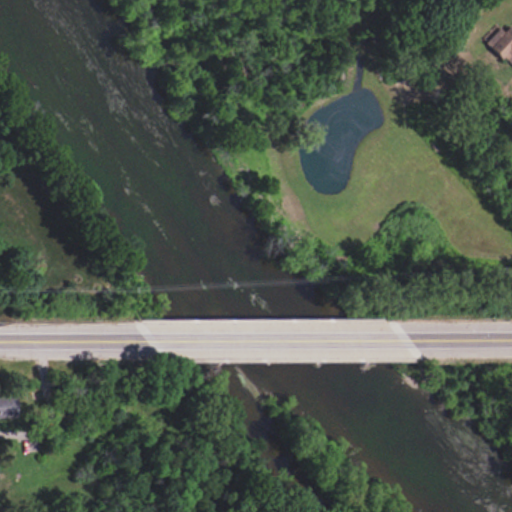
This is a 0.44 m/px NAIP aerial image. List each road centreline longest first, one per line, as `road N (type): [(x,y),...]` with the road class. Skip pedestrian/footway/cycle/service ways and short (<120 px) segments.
road 1 (tertiary): [(396,342),(155,344)]
road 2 (tertiary): [(155,344),(0,344)]
